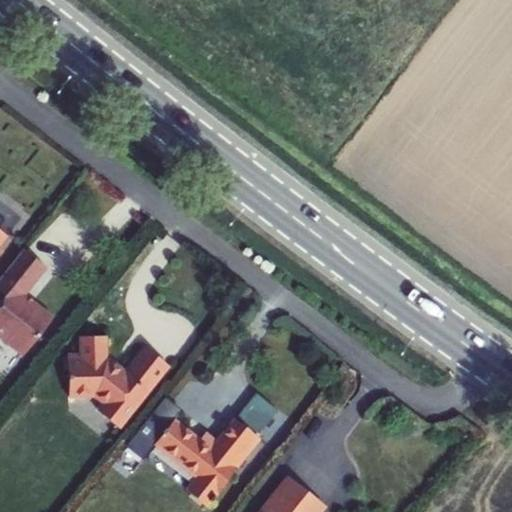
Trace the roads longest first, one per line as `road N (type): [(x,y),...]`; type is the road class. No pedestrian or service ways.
road 1 (residential): [(0,81),(411,397),(440,402),(496,367)]
road 2 (primary): [(496,367),(15,0)]
